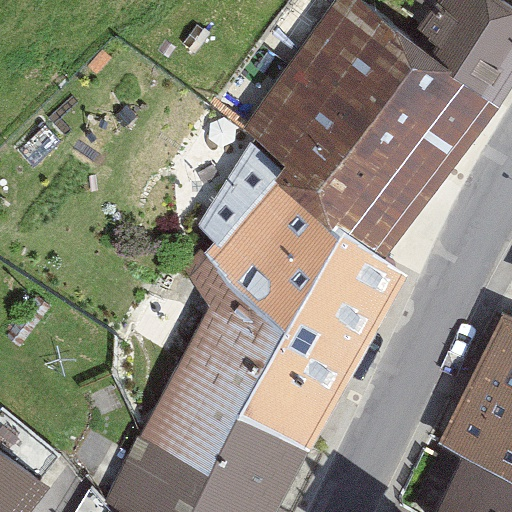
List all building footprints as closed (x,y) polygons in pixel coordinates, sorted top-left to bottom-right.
[(289,163),(384,261),(500,108),(408,41),(360,0),(336,0),(246,130),(289,163)] [(500,108),(511,88),(511,8),(499,0),(437,0),(408,41),(500,108)] [(170,376),(309,450),(408,276),(384,261),(289,163),(185,267),(210,308),(170,376)] [(438,444),(462,458),(511,481),(511,317),(502,314),(438,444)] [(277,511),(309,450),(170,376),(106,503),(115,511),(277,511)] [(0,511),(32,511),(51,489),(0,451),(0,511)] [(511,511),(511,481),(462,458),(436,511),(511,511)]
